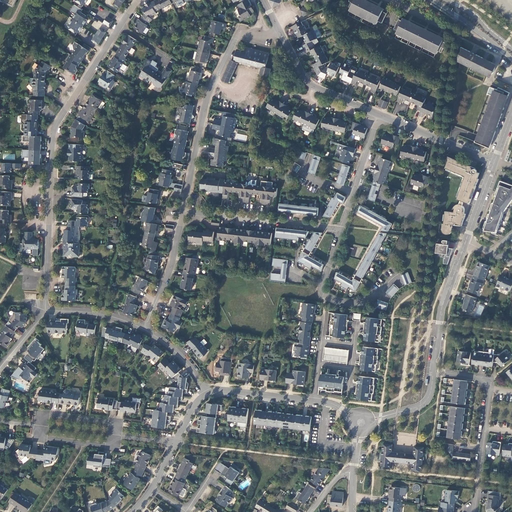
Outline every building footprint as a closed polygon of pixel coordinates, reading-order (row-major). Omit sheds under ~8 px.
[(123,2),(119,0),(115,0),(113,4),(119,8),(123,2)] [(163,9),(172,4),(171,1),(170,0),(159,0),(155,2),(159,10),(163,8),(163,9)] [(247,0),(240,4),(236,6),(241,16),(239,17),(241,22),(251,16),(250,14),(254,12),(251,6),(250,6),(247,0)] [(388,11),(384,10),(365,0),(350,0),(347,6),(351,8),(350,10),(377,23),(378,21),(382,23),(388,11)] [(146,7),(142,9),(144,12),(145,14),(143,16),(149,23),(152,20),(149,18),(157,14),(156,12),(159,10),(155,2),(149,6),(148,4),(145,5),(146,7)] [(75,15),(72,19),(83,26),(87,20),(85,18),(86,16),(81,12),(83,9),(81,9),(75,5),(71,12),(75,15)] [(303,17),(309,14),(306,9),(301,11),(303,17)] [(149,23),(143,16),(140,20),(138,19),(136,23),(137,24),(135,29),(142,34),(149,23)] [(107,17),(103,23),(108,26),(109,27),(113,21),(112,20),(107,17)] [(444,39),(404,19),(400,17),(394,29),(398,31),(397,33),(437,53),(439,51),(442,53),(444,48),(446,49),(447,43),(443,42),(444,39)] [(83,26),(72,19),(68,25),(71,27),(70,29),(75,33),(77,31),(79,33),(83,26)] [(227,24),(212,20),(210,32),(220,35),(221,29),(222,28),(226,28),(227,24)] [(304,26),(302,22),(292,27),(298,38),(304,35),(311,32),(308,25),(306,27),(305,25),(304,26)] [(106,32),(104,31),(100,28),(96,35),(102,39),(106,32)] [(302,46),(304,50),(314,45),(312,41),(317,39),(313,31),(311,32),(304,35),(308,43),(302,46)] [(92,41),(96,44),(98,45),(102,39),(96,35),(92,41)] [(125,58),(137,41),(129,35),(127,38),(123,43),(124,44),(122,47),(121,47),(117,53),(125,58)] [(198,51),(210,54),(211,50),(209,49),(211,42),(213,43),(214,38),(206,36),(205,41),(203,40),(201,39),(198,51)] [(408,44),(420,51),(421,48),(409,41),(408,44)] [(75,50),(71,55),(80,61),(82,62),(85,57),(84,56),(85,55),(86,54),(89,51),(75,42),(73,45),(74,50),(75,50)] [(314,45),(304,50),(306,53),(311,50),(315,59),(325,54),(321,46),(316,48),(314,45)] [(260,75),(269,77),(271,69),(266,68),(270,53),(246,47),(244,53),(237,51),(234,60),(232,59),(231,61),(231,60),(222,80),(229,83),(238,64),(236,63),(236,61),(262,68),(260,75)] [(477,71),(483,58),(476,55),(475,57),(474,56),(474,55),(474,54),(473,53),(472,53),(471,54),(469,54),(470,52),(462,47),(460,62),(477,71)] [(208,60),(210,54),(198,51),(195,61),(205,64),(206,59),(208,60)] [(127,60),(125,58),(117,53),(115,57),(112,62),(111,61),(110,63),(110,64),(108,67),(116,72),(118,72),(120,69),(124,71),(127,67),(124,65),(127,60)] [(325,54),(315,59),(318,62),(312,65),(318,76),(326,67),(330,63),(325,54)] [(69,60),(64,67),(73,73),(76,73),(77,70),(77,67),(80,61),(71,55),(70,55),(68,59),(69,60)] [(156,72),(157,72),(158,69),(155,67),(158,63),(153,60),(152,62),(147,59),(142,66),(145,68),(140,76),(144,79),(146,78),(151,81),(156,72)] [(34,78),(45,79),(45,73),(47,70),(49,70),(51,67),(43,61),(40,65),(39,65),(36,69),(36,71),(35,71),(34,78)] [(482,66),(482,67),(481,68),(481,70),(482,71),(483,73),(484,74),(486,75),(488,75),(490,75),(492,74),(494,73),(494,71),(495,69),(495,67),(494,65),(493,63),(491,62),(490,62),(488,62),(486,62),(485,62),(483,61),(481,64),(482,65),(482,66)] [(326,67),(318,76),(325,79),(327,74),(335,77),(339,67),(335,66),(335,65),(331,63),(330,67),(327,68),(326,67)] [(344,63),(340,73),(344,74),(342,80),(351,84),(355,73),(354,73),(354,72),(351,71),(352,66),(344,63)] [(189,82),(198,84),(200,79),(201,73),(202,69),(193,66),(189,82)] [(161,76),(156,72),(151,81),(153,82),(154,85),(158,88),(162,88),(172,71),(167,67),(161,76)] [(355,73),(351,84),(355,85),(357,80),(359,81),(359,82),(365,84),(368,76),(365,75),(366,73),(361,70),(360,73),(356,71),(355,73)] [(115,76),(107,71),(105,74),(104,74),(99,82),(108,88),(108,87),(112,89),(116,83),(113,81),(113,80),(115,76)] [(368,76),(365,84),(371,87),(372,86),(373,87),(371,92),(375,94),(380,81),(377,80),(378,77),(373,76),(372,78),(368,76)] [(34,96),(44,96),(45,89),(46,89),(46,83),(45,83),(45,79),(34,78),(31,78),(31,81),(32,82),(30,84),(33,88),(33,92),(34,92),(34,96)] [(380,88),(388,92),(392,82),(389,81),(388,81),(383,79),(380,88)] [(196,96),(198,84),(189,82),(187,82),(186,88),(184,88),(182,94),(192,97),(193,95),(196,96)] [(392,82),(388,92),(397,96),(401,87),(396,85),(396,84),(392,82)] [(501,91),(490,87),(488,94),(492,95),(489,102),(491,103),(489,109),(490,110),(485,123),(484,123),(480,135),(478,135),(475,142),(484,146),(484,145),(486,146),(487,146),(489,145),(490,144),(490,143),(493,134),(494,134),(495,133),(496,133),(496,132),(496,131),(495,130),(496,127),(498,128),(502,114),(501,113),(502,110),(503,110),(504,110),(504,109),(504,108),(504,107),(503,107),(510,93),(502,89),(501,91)] [(402,89),(397,101),(401,103),(403,98),(405,99),(405,100),(411,102),(414,94),(411,93),(412,90),(407,88),(406,90),(402,89)] [(414,94),(411,102),(416,105),(417,104),(419,105),(417,110),(421,111),(424,104),(426,99),(423,97),(423,95),(418,93),(418,95),(414,94)] [(86,105),(96,111),(98,108),(103,100),(94,94),(94,95),(93,94),(88,101),(86,105)] [(266,108),(277,114),(283,104),(279,101),(278,103),(272,99),(266,108)] [(38,115),(40,115),(40,111),(41,111),(43,109),(42,108),(42,100),(30,100),(29,104),(31,106),(31,110),(29,112),(29,115),(38,115)] [(192,114),(193,110),(189,103),(182,108),(178,107),(178,110),(181,114),(180,121),(191,124),(191,120),(195,117),(192,114)] [(421,111),(419,116),(423,118),(425,113),(427,113),(427,114),(433,117),(436,109),(433,107),(434,105),(429,103),(428,105),(424,104),(421,111)] [(283,104),(277,114),(287,120),(293,112),(286,108),(287,106),(283,104)] [(86,105),(84,108),(79,116),(80,116),(79,117),(88,123),(94,115),(96,111),(86,105)] [(304,125),(309,113),(305,112),(304,113),(297,110),(293,120),(304,125)] [(213,124),(232,128),(234,118),(230,117),(231,114),(223,112),(222,116),(224,116),(223,121),(214,119),(213,124)] [(313,115),(309,113),(304,125),(302,129),(313,134),(315,129),(319,120),(313,117),(313,115)] [(29,115),(22,114),(22,121),(24,124),(24,128),(25,130),(26,131),(26,136),(36,136),(36,131),(37,131),(38,115),(29,115)] [(333,130),(336,119),(332,117),(331,119),(324,118),(322,128),(333,130)] [(85,125),(76,119),(72,127),(71,131),(73,132),(73,137),(84,137),(85,132),(83,130),(84,129),(83,128),(85,125)] [(340,119),(336,119),(333,130),(345,133),(348,123),(340,121),(340,119)] [(353,135),(365,138),(368,129),(364,127),(360,126),(361,125),(353,122),(350,129),(354,130),(353,135)] [(232,128),(213,124),(212,129),(221,131),(220,136),(230,138),(231,132),(233,133),(234,128),(232,128)] [(187,131),(176,129),(174,138),(175,140),(175,144),(184,146),(186,146),(187,142),(188,141),(187,139),(186,138),(187,131)] [(384,134),(382,143),(382,144),(393,148),(394,143),(398,145),(401,137),(399,137),(392,135),(392,137),(384,134)] [(25,136),(24,136),(23,142),(31,142),(30,150),(39,150),(41,151),(41,144),(40,144),(40,141),(41,141),(42,136),(36,136),(26,136),(25,136)] [(226,141),(215,138),(214,145),(217,145),(216,149),(216,153),(228,154),(229,146),(226,146),(226,141)] [(84,147),(84,145),(70,144),(70,148),(69,148),(69,156),(69,155),(69,159),(71,161),(81,161),(84,159),(84,156),(82,154),(82,149),(84,147)] [(188,158),(189,153),(184,152),(183,152),(184,146),(175,144),(174,149),(172,150),(172,153),(173,154),(172,155),(176,160),(178,160),(184,157),(188,158)] [(353,157),(355,153),(356,148),(355,148),(349,146),(349,147),(347,151),(343,149),(339,160),(349,164),(352,156),(353,157)] [(401,156),(413,159),(415,147),(411,146),(411,148),(403,146),(401,156)] [(415,147),(413,159),(424,162),(427,152),(419,150),(420,148),(415,147)] [(30,150),(23,150),(22,157),(30,158),(29,161),(41,162),(41,154),(39,154),(39,150),(30,150)] [(297,158),(305,160),(307,153),(300,150),(297,158)] [(228,154),(216,153),(215,157),(215,159),(212,159),(211,165),(223,167),(224,161),(227,161),(228,154)] [(308,173),(315,175),(321,157),(314,155),(308,173)] [(456,173),(456,174),(462,177),(462,175),(465,177),(464,182),(462,181),(460,187),(461,188),(460,191),(459,191),(457,197),(458,197),(457,199),(460,201),(459,204),(458,204),(456,205),(455,206),(454,207),(453,209),(454,209),(454,212),(445,211),(445,215),(444,215),(443,221),(444,221),(444,224),(443,224),(442,230),(442,232),(444,233),(445,234),(447,235),(449,235),(450,234),(452,232),(452,231),(453,225),(454,225),(454,223),(462,226),(463,223),(462,223),(463,219),(464,219),(466,216),(464,216),(465,211),(465,209),(465,208),(464,207),(463,205),(464,202),(469,204),(469,202),(471,202),(472,198),(472,196),(472,195),(472,193),(474,191),(475,190),(476,186),(475,186),(477,182),(478,182),(479,179),(478,179),(480,173),(477,172),(477,171),(477,170),(476,169),(475,169),(474,169),(473,170),(472,167),(448,157),(446,170),(452,173),(453,171),(456,173)] [(377,165),(376,169),(388,173),(391,167),(389,166),(391,161),(381,158),(379,166),(377,165)] [(297,173),(301,167),(295,162),(291,168),(297,173)] [(2,172),(11,172),(12,168),(12,166),(14,166),(13,168),(21,169),(21,164),(1,163),(1,167),(2,168),(2,172)] [(344,186),(350,167),(343,164),(337,183),(344,186)] [(79,175),(79,179),(90,180),(90,174),(89,174),(89,170),(91,171),(91,166),(77,166),(76,175),(79,175)] [(175,188),(174,191),(181,192),(183,185),(176,183),(173,183),(170,183),(171,178),(173,171),(169,170),(163,169),(162,173),(160,173),(159,179),(161,179),(160,182),(162,185),(169,187),(175,188)] [(388,173),(376,169),(375,174),(376,174),(374,182),(381,184),(383,185),(385,180),(386,180),(388,173)] [(424,183),(429,185),(430,177),(422,175),(421,176),(414,174),(411,184),(423,188),(424,183)] [(10,180),(10,176),(0,175),(0,180),(0,179),(0,184),(3,185),(3,188),(12,189),(13,182),(10,182),(10,180)] [(224,192),(225,182),(225,179),(220,179),(220,181),(215,180),(212,180),(212,178),(208,177),(207,179),(202,179),(200,189),(206,190),(206,191),(219,193),(219,191),(224,192)] [(256,186),(257,181),(251,180),(249,182),(246,182),(246,185),(244,202),(249,203),(250,194),(256,194),(256,186)] [(261,186),(256,186),(256,194),(261,195),(260,204),(265,205),(267,187),(268,182),(262,181),(261,186)] [(511,185),(501,181),(497,192),(495,196),(497,197),(494,204),(493,203),(490,211),(491,211),(490,215),(489,214),(487,218),(489,219),(488,222),(486,222),(484,229),(497,234),(504,213),(511,202),(511,185)] [(234,192),(235,183),(225,182),(224,192),(223,193),(223,200),(228,200),(229,191),(234,192)] [(381,184),(374,182),(371,189),(378,191),(381,184)] [(72,195),(83,196),(83,192),(88,192),(88,188),(90,188),(90,183),(79,183),(79,187),(72,186),(72,195)] [(244,202),(246,185),(235,183),(234,192),(240,192),(239,202),(244,202)] [(278,188),(267,187),(265,205),(270,205),(271,196),(277,197),(278,188)] [(161,195),(161,191),(150,189),(148,196),(144,195),(142,201),(147,202),(157,203),(158,198),(159,195),(161,195)] [(12,192),(0,190),(0,204),(9,205),(9,200),(9,198),(12,198),(12,192)] [(370,192),(368,199),(375,202),(377,195),(370,192)] [(324,216),(331,217),(340,202),(344,204),(346,197),(338,193),(334,199),(333,198),(328,206),(329,206),(324,216)] [(83,205),(83,200),(72,199),(71,208),(78,209),(78,213),(88,214),(89,208),(88,209),(88,205),(83,205)] [(279,211),(318,216),(319,208),(280,204),(279,211)] [(383,226),(381,230),(389,231),(393,224),(387,220),(370,210),(370,211),(361,206),(358,212),(383,226)] [(156,208),(146,207),(145,212),(143,212),(141,221),(148,222),(155,224),(156,219),(154,219),(154,215),(156,208)] [(9,215),(9,210),(0,209),(0,218),(2,219),(2,223),(7,223),(11,223),(12,218),(9,218),(9,215)] [(68,221),(68,226),(79,226),(88,227),(88,222),(87,222),(87,218),(78,217),(77,223),(76,223),(76,221),(68,221)] [(159,229),(160,225),(155,224),(148,222),(145,236),(155,238),(157,229),(159,229)] [(229,240),(230,228),(223,227),(224,226),(220,225),(218,240),(223,241),(223,239),(229,240)] [(79,226),(68,226),(68,230),(65,230),(65,238),(63,239),(63,243),(64,243),(74,243),(74,236),(75,237),(75,231),(79,231),(79,226)] [(236,229),(230,228),(229,240),(234,240),(234,242),(239,242),(241,228),(237,227),(236,229)] [(245,228),(241,228),(239,242),(244,243),(244,241),(250,242),(251,231),(245,230),(245,228)] [(310,231),(277,228),(276,238),(299,241),(299,237),(306,238),(310,231)] [(255,244),(260,245),(262,230),(258,230),(258,231),(251,231),(250,242),(255,243),(255,244)] [(266,244),(271,245),(273,233),(266,233),(266,231),(262,230),(260,245),(265,245),(266,244)] [(197,244),(203,245),(203,241),(204,233),(190,231),(189,241),(197,243),(197,244)] [(214,232),(204,231),(204,233),(203,241),(213,242),(214,232)] [(33,239),(33,232),(25,232),(25,238),(23,238),(23,243),(20,243),(20,251),(26,251),(26,249),(31,249),(31,248),(33,249),(33,255),(38,255),(39,239),(33,239)] [(312,251),(322,233),(315,232),(311,239),(310,239),(305,248),(312,251)] [(380,233),(356,275),(363,279),(382,244),(382,243),(387,234),(380,233)] [(152,252),(156,252),(158,242),(154,241),(155,238),(145,236),(143,246),(151,247),(152,250),(152,252)] [(443,242),(444,243),(445,243),(445,244),(437,243),(436,253),(452,255),(454,248),(448,248),(449,245),(447,245),(448,241),(444,240),(443,241),(443,242)] [(79,257),(80,244),(74,243),(64,243),(64,247),(65,247),(65,249),(65,250),(64,256),(68,256),(73,256),(79,257)] [(313,266),(322,271),(324,265),(309,256),(310,256),(303,252),(298,260),(304,264),(304,265),(311,269),(313,266)] [(149,255),(147,263),(146,264),(144,269),(151,270),(150,273),(156,274),(156,271),(157,270),(158,267),(159,261),(158,260),(159,256),(157,256),(149,255)] [(195,274),(195,275),(197,267),(199,259),(193,258),(187,258),(186,263),(187,263),(186,266),(185,266),(184,272),(185,272),(195,274)] [(287,267),(288,260),(273,258),(272,266),(282,267),(287,267)] [(475,271),(473,276),(484,279),(485,280),(490,266),(479,262),(476,268),(477,269),(476,272),(475,271)] [(62,273),(62,278),(66,278),(66,285),(76,286),(76,282),(77,282),(77,278),(75,278),(75,273),(76,272),(76,268),(75,267),(63,267),(63,273),(62,273)] [(191,290),(195,274),(185,272),(183,280),(182,281),(181,287),(181,288),(191,290)] [(356,291),(361,283),(354,279),(353,281),(337,272),(335,279),(343,283),(341,286),(348,290),(349,288),(356,291)] [(405,286),(412,283),(408,272),(401,275),(405,286)] [(271,273),(270,281),(285,282),(286,275),(281,274),(271,273)] [(506,276),(502,274),(497,284),(496,286),(500,288),(502,287),(505,288),(505,290),(509,292),(510,291),(511,287),(511,278),(511,279),(510,279),(507,278),(506,276)] [(484,279),(473,276),(471,283),(471,284),(471,286),(470,286),(468,291),(478,295),(480,288),(482,289),(484,284),(483,283),(484,279)] [(148,281),(139,277),(137,282),(136,282),(134,287),(133,287),(132,290),(139,294),(141,290),(144,292),(146,288),(145,287),(148,281)] [(392,297),(399,289),(394,284),(386,292),(392,297)] [(66,285),(65,293),(62,293),(62,300),(76,301),(76,296),(77,295),(78,290),(76,289),(76,286),(66,285)] [(127,301),(125,306),(125,308),(123,313),(133,316),(135,311),(136,311),(138,306),(135,304),(137,297),(129,294),(126,301),(127,301)] [(186,306),(188,301),(175,295),(171,305),(174,306),(171,313),(181,317),(184,310),(182,309),(183,305),(186,306)] [(477,298),(467,295),(464,301),(465,302),(463,308),(467,310),(467,311),(472,313),(477,298)] [(386,311),(389,303),(378,300),(376,307),(386,311)] [(303,317),(302,322),(312,323),(314,313),(313,313),(313,310),(315,310),(315,304),(304,303),(303,310),(301,311),(301,315),(302,317),(303,317)] [(480,304),(475,314),(480,316),(485,306),(480,304)] [(10,320),(6,325),(6,326),(7,326),(15,332),(20,326),(20,325),(23,328),(27,323),(27,314),(22,314),(22,313),(14,312),(14,315),(10,319),(10,320)] [(181,317),(171,313),(168,320),(165,319),(162,326),(175,331),(177,326),(180,328),(183,322),(179,320),(181,317)] [(348,315),(333,313),(332,320),(331,320),(330,329),(331,329),(330,336),(345,338),(348,315)] [(382,319),(367,317),(364,340),(379,342),(380,335),(381,335),(382,327),(381,327),(382,319)] [(56,322),(48,322),(48,332),(52,332),(52,333),(62,334),(62,333),(67,333),(67,330),(68,330),(68,328),(67,328),(68,323),(69,323),(69,319),(61,319),(61,321),(56,321),(56,322)] [(95,335),(96,325),(89,324),(85,324),(85,321),(78,320),(77,331),(82,332),(81,333),(87,334),(87,336),(91,337),(91,334),(95,335)] [(302,322),(301,322),(300,327),(297,329),(300,333),(299,339),(301,339),(301,343),(310,344),(311,337),(310,337),(312,323),(302,322)] [(15,332),(7,326),(4,329),(0,333),(0,337),(0,344),(1,345),(2,344),(7,348),(11,343),(10,342),(10,339),(11,338),(16,332),(15,332)] [(112,329),(107,327),(107,328),(106,337),(106,338),(109,339),(109,341),(118,343),(119,341),(123,342),(126,333),(122,332),(123,329),(117,327),(116,331),(112,329)] [(137,336),(134,334),(133,337),(129,335),(126,343),(129,345),(128,348),(136,352),(137,349),(139,348),(140,346),(144,339),(141,337),(138,335),(137,336)] [(196,337),(187,342),(192,348),(194,347),(195,348),(194,349),(197,353),(197,354),(200,358),(204,354),(205,356),(209,351),(201,343),(196,337)] [(29,352),(27,354),(34,360),(35,361),(37,358),(38,359),(43,354),(41,353),(44,349),(41,346),(42,345),(38,342),(39,341),(36,338),(29,346),(30,349),(28,351),(29,352)] [(301,343),(300,343),(299,347),(294,346),(294,351),(295,351),(295,356),(301,357),(301,358),(307,359),(308,353),(309,353),(310,344),(301,343)] [(146,344),(141,352),(147,355),(156,361),(157,361),(161,357),(162,357),(164,354),(164,352),(160,350),(158,349),(158,348),(154,345),(152,348),(146,344)] [(349,350),(324,347),(323,361),(347,364),(349,350)] [(378,349),(363,347),(360,370),(376,372),(376,364),(377,364),(378,356),(377,356),(378,349)] [(484,354),(483,365),(493,366),(493,362),(494,354),(495,350),(490,349),(489,350),(489,353),(486,352),(485,354),(484,354)] [(459,351),(457,362),(462,362),(462,365),(469,365),(471,354),(468,354),(468,352),(459,351)] [(474,352),(472,364),(483,365),(484,354),(483,354),(483,352),(479,351),(478,353),(474,352)] [(501,355),(494,354),(493,362),(497,363),(498,362),(502,367),(511,357),(511,354),(510,352),(506,354),(504,352),(501,355)] [(34,360),(27,354),(24,357),(29,361),(31,363),(34,360)] [(171,363),(166,358),(158,366),(163,371),(165,370),(173,378),(179,373),(181,370),(173,361),(171,363)] [(230,375),(232,360),(227,359),(225,360),(221,360),(221,363),(217,362),(215,371),(220,372),(221,372),(221,374),(230,375)] [(29,361),(27,364),(34,371),(37,368),(31,363),(29,361)] [(253,372),(254,365),(251,365),(251,364),(240,363),(239,368),(239,371),(238,371),(238,376),(249,378),(250,372),(253,372)] [(21,379),(23,377),(30,383),(38,374),(34,371),(27,364),(22,370),(19,367),(12,376),(21,379)] [(262,367),(260,379),(269,380),(275,380),(277,371),(266,369),(266,368),(262,367)] [(304,385),(306,372),(293,370),(293,373),(287,372),(286,383),(304,385)] [(179,373),(173,378),(174,380),(179,380),(178,388),(188,389),(188,384),(187,382),(187,378),(183,377),(179,373)] [(344,377),(321,374),(319,389),(327,390),(327,391),(335,392),(335,391),(342,392),(344,377)] [(375,378),(359,376),(357,399),(372,401),(373,394),(374,394),(375,386),(374,385),(375,378)] [(454,379),(453,387),(467,389),(468,389),(469,383),(467,383),(468,381),(454,379)] [(168,395),(183,397),(183,393),(187,393),(188,389),(178,388),(169,387),(168,395)] [(467,389),(453,387),(452,395),(466,397),(467,397),(468,391),(466,391),(467,389)] [(10,391),(3,388),(0,394),(0,407),(3,408),(5,407),(6,400),(8,401),(9,396),(8,396),(10,391)] [(53,392),(51,392),(51,390),(46,389),(46,391),(40,390),(39,399),(40,401),(52,403),(52,402),(59,403),(60,394),(53,393),(53,392)] [(60,394),(59,403),(59,404),(67,404),(67,403),(74,404),(73,405),(79,405),(80,397),(77,397),(78,393),(71,392),(69,390),(66,390),(65,391),(64,394),(60,394)] [(165,395),(164,403),(178,405),(179,400),(183,401),(183,397),(168,395),(165,395)] [(452,395),(451,403),(466,404),(466,399),(465,399),(466,397),(452,395)] [(118,402),(118,401),(114,400),(114,399),(104,398),(104,399),(96,398),(96,403),(98,403),(98,407),(103,408),(103,409),(113,410),(113,409),(117,410),(118,402)] [(126,403),(118,402),(117,410),(121,410),(121,411),(129,412),(129,411),(131,412),(136,412),(136,408),(139,408),(140,403),(132,402),(132,401),(126,400),(126,403)] [(161,403),(160,411),(168,412),(174,412),(174,408),(178,409),(178,405),(164,403),(161,403)] [(208,403),(207,417),(216,418),(217,414),(218,414),(218,411),(222,411),(222,405),(208,403)] [(236,407),(230,406),(228,421),(238,422),(239,408),(236,408),(236,407)] [(451,406),(450,414),(463,416),(463,414),(465,414),(465,408),(451,406)] [(243,409),(239,408),(238,422),(247,423),(249,409),(243,408),(243,409)] [(154,410),(153,418),(170,420),(171,416),(167,416),(168,412),(160,411),(154,410)] [(256,410),(255,424),(264,425),(265,412),(262,411),(262,410),(256,410)] [(269,412),(265,412),(264,425),(273,426),(275,413),(275,412),(269,411),(269,412)] [(278,413),(275,413),(273,426),(282,427),(284,414),(284,413),(278,412),(278,413)] [(288,414),(284,414),(282,427),(292,429),(293,415),(293,414),(288,413),(288,414)] [(463,416),(450,414),(449,422),(462,423),(462,422),(464,422),(464,416),(463,416)] [(297,416),(293,415),(292,429),(301,430),(303,416),(303,415),(297,415),(297,416)] [(215,426),(216,418),(207,417),(204,416),(203,420),(198,420),(198,424),(203,424),(215,426)] [(310,431),(312,416),(306,416),(306,417),(303,416),(301,430),(310,431)] [(170,420),(153,418),(152,426),(166,428),(166,424),(170,424),(170,420)] [(462,423),(449,422),(448,430),(461,431),(461,429),(463,429),(463,424),(462,423)] [(214,434),(215,426),(203,424),(202,429),(197,428),(197,432),(214,434)] [(448,430),(447,437),(460,439),(460,437),(462,437),(462,431),(461,431),(448,430)] [(10,448),(15,440),(8,439),(4,436),(3,437),(1,437),(0,436),(0,448),(3,450),(5,448),(6,446),(10,448)] [(487,454),(498,455),(498,452),(500,452),(501,443),(494,441),(493,443),(489,443),(487,454)] [(393,443),(384,442),(381,467),(390,468),(391,460),(401,461),(413,463),(412,470),(421,472),(424,447),(415,446),(414,454),(392,451),(393,443)] [(503,456),(511,456),(511,443),(509,443),(509,445),(504,445),(503,456)] [(31,449),(31,445),(21,444),(20,448),(16,451),(19,455),(19,456),(22,460),(27,456),(29,457),(37,458),(38,450),(33,449),(33,452),(30,451),(31,449)] [(46,451),(38,450),(37,458),(45,459),(50,460),(51,461),(55,461),(56,460),(56,455),(58,454),(58,448),(53,448),(52,449),(46,448),(46,451)] [(149,461),(151,457),(150,455),(143,452),(143,453),(141,452),(138,457),(136,457),(135,460),(136,461),(137,462),(135,467),(137,468),(144,471),(147,466),(146,465),(148,463),(147,462),(148,460),(149,461)] [(470,462),(472,454),(453,452),(451,454),(452,456),(452,459),(470,462)] [(102,466),(110,467),(111,459),(104,458),(104,455),(95,454),(95,457),(89,456),(89,459),(88,459),(87,461),(88,461),(88,464),(94,465),(94,466),(102,467),(102,466)] [(184,458),(177,473),(185,479),(193,464),(189,462),(189,461),(184,458)] [(219,462),(214,469),(227,477),(228,477),(226,480),(231,485),(233,481),(234,482),(235,481),(235,480),(235,479),(239,472),(235,469),(231,466),(229,468),(219,462)] [(142,476),(144,471),(137,468),(134,474),(132,473),(124,484),(133,490),(140,479),(139,478),(138,477),(139,475),(140,475),(142,476)] [(330,470),(320,469),(312,481),(319,486),(330,470)] [(217,480),(220,474),(215,471),(212,477),(217,480)] [(185,479),(177,473),(170,487),(171,487),(169,491),(173,494),(173,493),(177,496),(179,496),(179,495),(183,488),(185,484),(184,483),(185,479)] [(0,482),(1,481),(0,480),(0,496),(3,498),(8,490),(0,484),(0,482)] [(316,489),(310,484),(299,500),(304,503),(306,504),(316,489)] [(234,491),(225,485),(219,496),(219,497),(218,497),(216,501),(226,507),(229,502),(230,503),(231,502),(233,498),(230,496),(234,491)] [(390,497),(390,501),(401,502),(402,498),(400,497),(400,495),(406,495),(407,488),(391,487),(391,492),(390,492),(390,497)] [(110,500),(107,502),(110,510),(116,506),(120,502),(120,501),(125,496),(117,489),(115,489),(113,491),(113,493),(109,496),(110,500)] [(441,502),(441,507),(444,507),(454,508),(455,504),(458,501),(458,498),(459,498),(459,491),(448,490),(446,491),(446,496),(447,498),(446,498),(446,503),(441,502)] [(327,504),(342,506),(344,492),(333,491),(332,495),(328,494),(327,504)] [(15,493),(9,502),(21,510),(23,511),(27,511),(33,504),(27,501),(28,499),(22,495),(21,497),(15,493)] [(501,496),(489,495),(488,499),(489,499),(488,506),(487,506),(487,509),(488,511),(491,511),(494,510),(495,511),(500,508),(498,506),(499,500),(500,501),(501,496)] [(256,507),(263,511),(264,511),(268,506),(260,500),(256,507)] [(107,502),(107,501),(102,504),(102,503),(97,505),(96,503),(91,505),(92,507),(91,507),(93,511),(91,511),(107,511),(110,510),(107,502)] [(403,502),(390,501),(389,509),(389,511),(399,511),(400,507),(402,507),(403,502)] [(294,511),(297,507),(288,502),(285,508),(292,511),(294,511)]
